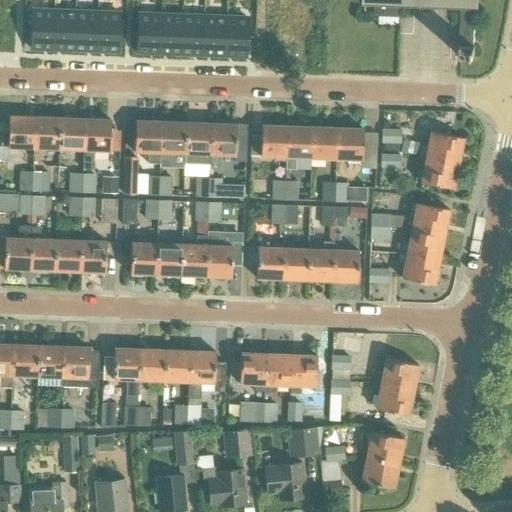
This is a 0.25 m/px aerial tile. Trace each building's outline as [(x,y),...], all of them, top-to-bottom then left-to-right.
[(365,0),(365,5),(375,5),(401,6),(461,9),(460,45),(475,46),(476,0),(365,0)] [(401,6),(375,5),(375,16),(400,17),(401,6)] [(31,10),(30,48),(52,49),(54,11),(31,10)] [(54,11),(52,49),(74,50),(76,12),(54,11)] [(76,12),(74,50),(96,51),(98,13),(76,12)] [(98,13),(96,51),(118,52),(120,13),(98,13)] [(138,14),(136,53),(158,53),(160,15),(138,14)] [(160,15),(158,53),(180,54),(182,16),(160,15)] [(182,16),(180,54),(202,55),(204,16),(182,16)] [(204,16),(202,55),(224,55),(226,17),(204,16)] [(226,17),(224,55),(246,56),(248,18),(226,17)] [(459,45),(458,56),(474,57),(475,46),(460,45),(459,45)] [(8,147),(33,148),(34,117),(9,116),(8,147)] [(34,117),(33,148),(58,149),(59,118),(34,117)] [(58,149),(83,150),(84,119),(59,118),(58,149)] [(84,119),(83,150),(82,169),(93,170),(93,150),(119,151),(119,140),(109,140),(109,120),(84,119)] [(158,164),(159,152),(160,121),(135,120),(134,152),(148,152),(147,163),(158,164)] [(159,152),(184,153),(185,122),(160,121),(159,152)] [(208,164),(210,123),(185,122),(184,153),(184,163),(208,164)] [(210,123),(208,164),(208,166),(218,167),(219,155),(234,155),(234,162),(246,163),(247,147),(234,146),(235,124),(210,123)] [(274,163),(285,163),(286,126),(261,125),(260,137),(251,136),(250,156),(275,157),(274,163)] [(286,126),(285,163),(285,171),(296,171),(296,157),(310,158),(311,126),(286,126)] [(310,158),(335,159),(336,127),(311,126),(310,158)] [(336,127),(335,159),(360,160),(362,128),(336,127)] [(381,143),(400,144),(401,130),(381,129),(381,143)] [(418,155),(457,163),(462,138),(430,132),(427,147),(420,145),(418,155)] [(380,169),(400,169),(400,155),(381,154),(380,169)] [(457,163),(418,155),(416,165),(423,166),(420,182),(452,188),(457,163)] [(123,194),(136,195),(137,159),(124,158),(123,173),(123,194)] [(19,191),(31,191),(32,172),(19,171),(19,191)] [(32,172),(31,191),(45,192),(45,172),(32,172)] [(69,193),(82,193),(82,173),(70,173),(69,193)] [(82,173),(82,193),(95,193),(95,174),(82,173)] [(145,195),(157,196),(158,176),(146,176),(145,195)] [(158,176),(157,196),(171,196),(172,177),(158,176)] [(195,197),(207,198),(208,194),(208,178),(195,178),(195,197)] [(208,194),(207,198),(221,198),(222,178),(208,178),(208,194)] [(271,200),(284,200),(284,181),(272,180),(271,200)] [(284,181),(284,200),(297,201),(298,181),(284,181)] [(321,202),(334,202),(334,183),(322,182),(321,202)] [(334,183),(334,202),(347,203),(348,183),(334,183)] [(18,215),(31,215),(31,195),(19,195),(18,215)] [(31,195),(31,215),(44,215),(45,196),(31,195)] [(178,196),(180,217),(188,216),(187,195),(178,196)] [(67,216),(81,217),(81,197),(68,197),(67,216)] [(81,197),(81,217),(94,217),(95,198),(81,197)] [(100,223),(116,223),(117,199),(101,198),(100,223)] [(122,224),(135,224),(136,199),(122,199),(122,224)] [(144,219),(156,219),(157,200),(145,200),(144,219)] [(157,200),(156,219),(170,220),(171,201),(157,200)] [(194,221),(206,221),(207,204),(207,202),(195,202),(194,221)] [(207,204),(206,221),(220,222),(221,203),(207,202),(207,204)] [(410,227),(443,234),(448,209),(415,202),(412,217),(406,216),(404,226),(410,227)] [(270,224),(283,224),(283,205),(271,204),(270,224)] [(283,205),(283,224),(296,225),(297,205),(283,205)] [(320,226),(333,226),(333,207),(321,206),(320,226)] [(333,207),(333,226),(346,227),(347,207),(333,207)] [(370,227),(389,227),(390,215),(371,214),(370,227)] [(3,269),(29,270),(30,239),(30,227),(30,226),(18,226),(18,239),(5,239),(6,233),(0,232),(0,265),(3,265),(3,269)] [(30,227),(30,239),(29,270),(53,271),(54,240),(40,239),(40,228),(30,227)] [(389,227),(370,227),(370,239),(389,240),(389,227)] [(399,251),(438,259),(443,234),(410,227),(407,242),(401,241),(399,251)] [(196,245),(181,244),(179,275),(205,276),(206,238),(196,237),(196,245)] [(206,238),(205,276),(230,277),(231,246),(216,245),(216,238),(206,238)] [(54,240),(53,271),(79,272),(80,241),(54,240)] [(80,241),(79,272),(104,273),(105,242),(80,241)] [(128,274),(153,274),(155,243),(129,242),(128,274)] [(306,280),(331,281),(332,249),(332,242),(322,242),(322,249),(307,248),(306,280)] [(155,243),(153,274),(179,275),(181,244),(155,243)] [(256,278),(281,279),(282,248),(257,247),(256,278)] [(281,279),(306,280),(307,248),(282,248),(281,279)] [(332,249),(331,281),(356,282),(357,250),(332,249)] [(438,259),(399,251),(397,261),(403,262),(400,277),(433,284),(438,259)] [(368,283),(387,283),(388,269),(369,268),(368,283)] [(0,376),(11,376),(12,344),(0,343),(0,376)] [(11,376),(36,377),(37,345),(12,344),(11,376)] [(61,378),(62,346),(37,345),(36,377),(61,378)] [(87,347),(62,346),(61,378),(60,386),(96,388),(96,379),(86,379),(87,347)] [(137,391),(137,380),(139,349),(113,348),(112,379),(126,380),(126,395),(137,396),(137,391)] [(163,350),(139,349),(137,380),(162,381),(163,373),(163,350)] [(162,381),(187,382),(189,351),(163,350),(163,373),(162,381)] [(212,391),(224,391),(225,364),(213,363),(214,352),(189,351),(187,382),(187,399),(200,400),(201,383),(212,383),(212,391)] [(239,364),(230,363),(229,377),(239,377),(239,384),(253,384),(253,391),(264,391),(264,384),(265,353),(240,352),(239,364)] [(275,385),(290,385),(291,354),(265,353),(264,384),(264,391),(275,392),(275,385)] [(291,354),(290,385),(289,392),(300,393),(300,386),(315,386),(316,355),(291,354)] [(331,370),(350,370),(350,356),(331,355),(331,370)] [(373,383),(412,391),(417,365),(385,358),(382,373),(376,372),(373,383)] [(330,395),(349,395),(349,381),(330,380),(330,395)] [(412,391),(373,383),(371,392),(378,393),(374,409),(407,415),(412,391)] [(262,422),(262,403),(251,402),(249,422),(262,422)] [(302,403),(290,402),(289,422),(301,422),(302,403)] [(102,403),(100,428),(115,427),(116,404),(102,403)] [(273,423),(274,403),(262,403),(262,422),(273,423)] [(173,424),(186,424),(186,405),(174,405),(173,424)] [(200,406),(186,405),(186,424),(199,425),(200,406)] [(123,426),(135,426),(136,407),(124,406),(123,426)] [(136,407),(135,426),(149,426),(150,407),(136,407)] [(46,428),(59,428),(59,409),(47,408),(46,428)] [(0,429),(8,430),(9,410),(0,409),(0,429)] [(59,409),(59,428),(73,429),(73,409),(59,409)] [(163,409),(163,426),(170,426),(171,409),(163,409)] [(9,410),(8,430),(23,430),(23,411),(9,410)] [(316,453),(313,428),(287,430),(289,444),(299,443),(300,455),(316,453)] [(223,432),(226,457),(252,454),(249,429),(223,432)] [(193,462),(190,430),(175,431),(178,463),(193,462)] [(365,457),(397,463),(402,438),(369,432),(367,446),(361,445),(359,456),(365,457)] [(79,435),(80,455),(95,454),(94,435),(79,435)] [(17,438),(0,437),(0,445),(17,446),(17,438)] [(76,437),(63,438),(65,471),(78,470),(76,437)] [(324,448),(325,462),(345,460),(343,446),(324,448)] [(15,469),(15,455),(2,456),(3,485),(0,485),(0,511),(4,511),(4,503),(18,502),(17,469),(15,469)] [(397,463),(365,457),(360,482),(392,488),(397,463)] [(264,468),(267,494),(277,493),(278,500),(305,497),(301,463),(264,468)] [(215,472),(215,467),(201,469),(203,481),(207,480),(210,506),(219,505),(219,506),(245,503),(242,469),(215,472)] [(155,478),(159,511),(185,509),(182,475),(155,478)] [(93,482),(96,511),(127,511),(123,478),(93,482)] [(321,482),(323,496),(342,494),(340,480),(321,482)] [(27,489),(28,511),(59,511),(59,507),(66,507),(64,482),(51,483),(52,488),(27,489)]
